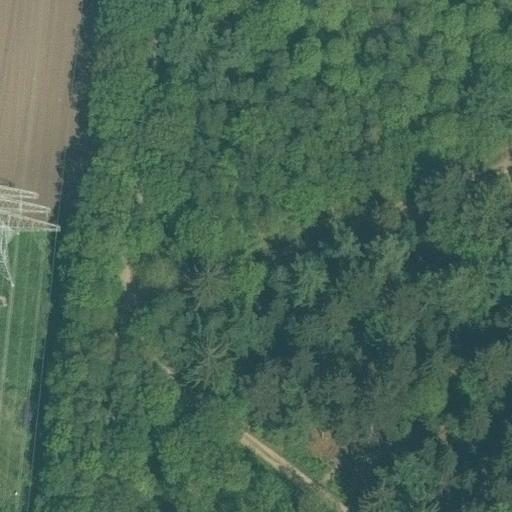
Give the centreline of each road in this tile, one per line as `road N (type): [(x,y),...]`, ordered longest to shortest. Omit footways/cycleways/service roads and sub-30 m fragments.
road 1 (track): [(337,511),(118,338),(120,320),(511,157)]
road 2 (track): [(154,0),(120,320)]
road 3 (track): [(118,338),(98,511)]
